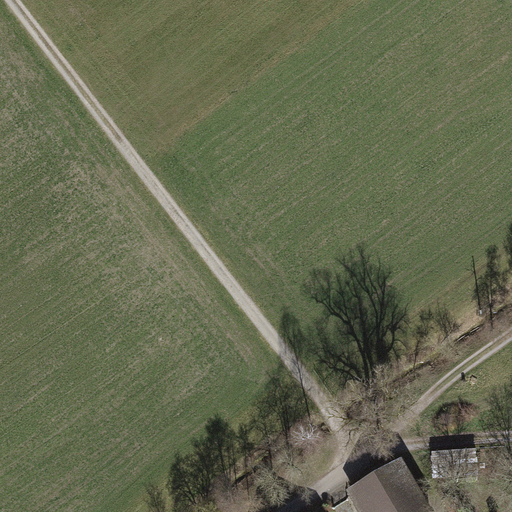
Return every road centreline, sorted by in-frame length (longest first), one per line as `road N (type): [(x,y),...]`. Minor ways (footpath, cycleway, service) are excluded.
road 1 (track): [(14,0),(321,400),(355,459)]
road 2 (track): [(511,332),(355,459)]
road 3 (track): [(355,459),(429,440),(511,438)]
